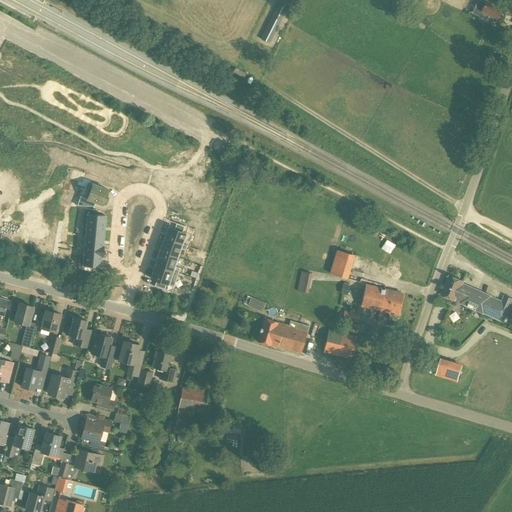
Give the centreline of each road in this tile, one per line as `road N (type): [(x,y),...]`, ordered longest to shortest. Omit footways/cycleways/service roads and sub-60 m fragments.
road 1 (unclassified): [(395,393),(511,62)]
road 2 (track): [(250,66),(283,99),(511,236)]
road 3 (unclassified): [(395,393),(122,311)]
road 4 (residential): [(131,273),(144,261),(161,212),(149,191),(129,191),(117,202),(113,264)]
road 5 (unclassified): [(122,311),(0,277)]
road 6 (unclassified): [(511,429),(395,393)]
